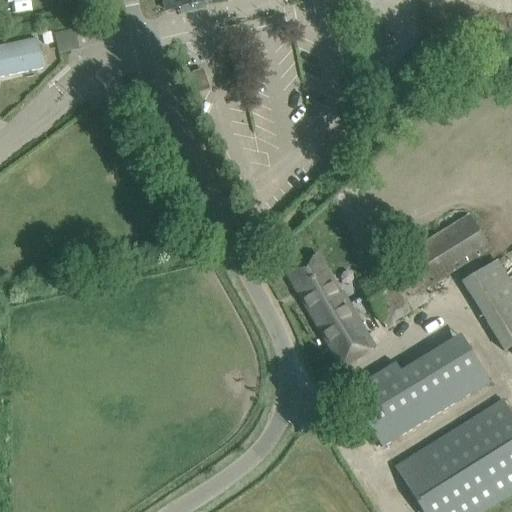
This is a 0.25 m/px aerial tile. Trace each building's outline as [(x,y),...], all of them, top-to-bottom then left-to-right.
[(164,0),(167,11),(214,0),(164,0)] [(73,33),(57,37),(61,52),(76,49),(73,33)] [(33,56),(45,53),(42,37),(0,46),(0,63),(19,59),(21,68),(35,64),(33,56)] [(102,164),(109,181),(125,174),(118,157),(102,164)] [(469,219),(361,285),(388,328),(428,303),(422,294),(490,253),(469,219)] [(58,253),(74,248),(67,227),(51,233),(58,253)] [(16,267),(27,264),(21,247),(10,250),(16,267)] [(287,274),(342,369),(376,348),(344,291),(340,294),(318,256),(287,274)] [(511,285),(498,263),(463,285),(506,355),(511,350),(511,285)] [(395,364),(348,393),(383,448),(488,383),(460,338),(402,374),(395,364)] [(511,420),(501,403),(395,469),(421,511),(484,511),(511,495),(511,420)]
